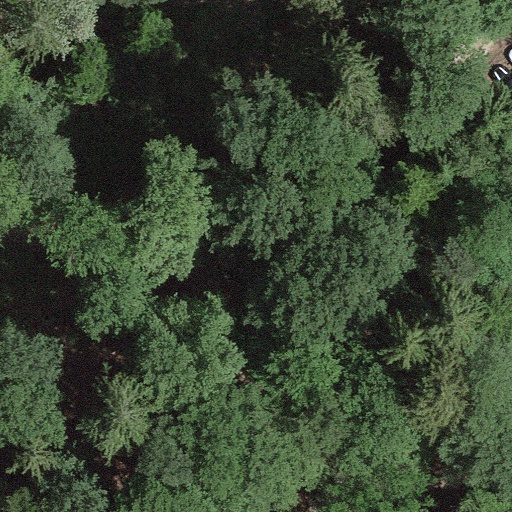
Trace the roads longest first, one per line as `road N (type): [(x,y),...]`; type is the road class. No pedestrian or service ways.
road 1 (track): [(511,21),(331,188),(242,236),(134,252),(0,221)]
road 2 (track): [(242,236),(257,308),(322,466),(330,511)]
